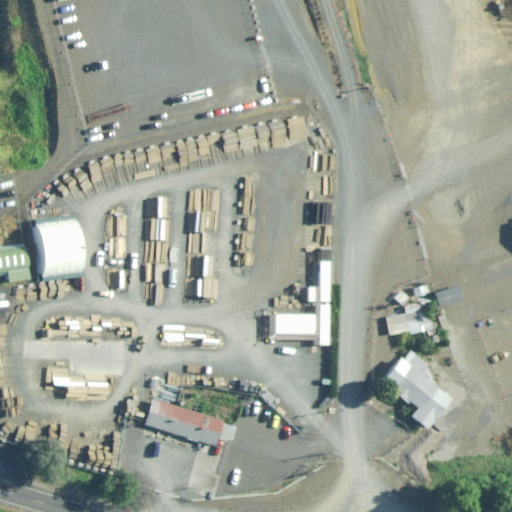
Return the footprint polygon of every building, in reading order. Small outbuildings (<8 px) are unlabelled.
[(413,0),(392,0),(404,29),(422,22),(413,0)] [(425,0),(431,12),(454,2),(453,0),(425,0)] [(385,7),(363,15),(374,43),(395,36),(385,7)] [(439,129),(424,134),(429,150),(444,145),(439,129)] [(511,193),(507,174),(491,178),(496,196),(500,195),(503,208),(511,205),(511,193)] [(435,228),(417,176),(396,183),(398,187),(381,193),(386,207),(402,202),(413,236),(435,228)] [(0,258),(20,255),(16,234),(0,237),(0,258)] [(405,317),(387,318),(389,334),(432,331),(430,303),(404,306),(405,317)] [(100,342),(62,341),(61,364),(70,364),(69,375),(115,376),(116,348),(100,348),(100,342)] [(445,388),(394,348),(374,373),(407,399),(403,405),(421,419),(445,388)] [(218,412),(148,388),(139,414),(210,437),(218,412)] [(248,431),(221,423),(208,463),(234,472),(248,431)]
